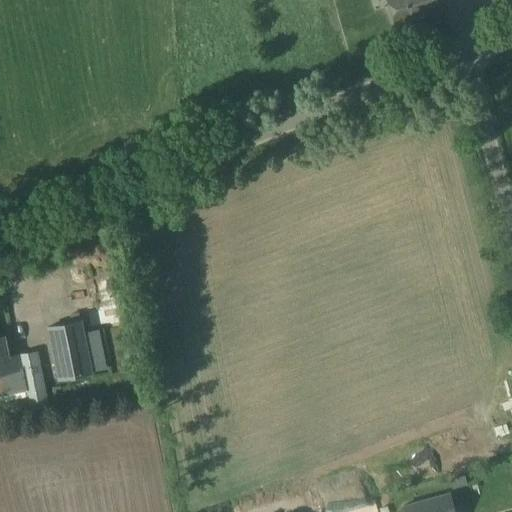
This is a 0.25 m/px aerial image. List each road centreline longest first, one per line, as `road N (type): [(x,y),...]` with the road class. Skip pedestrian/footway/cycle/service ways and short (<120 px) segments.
road 1 (unclassified): [(0,258),(314,110),(464,57)]
road 2 (unclassified): [(511,237),(464,57)]
